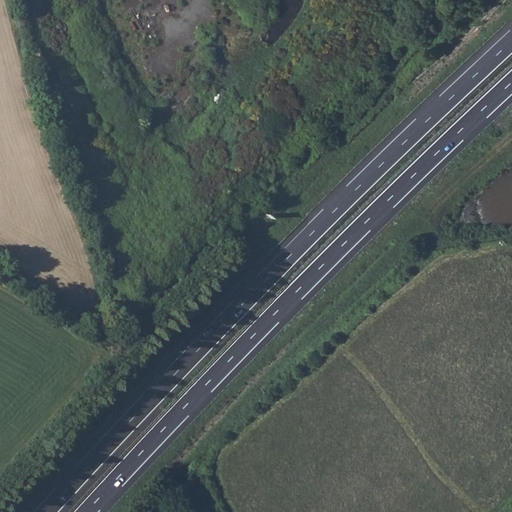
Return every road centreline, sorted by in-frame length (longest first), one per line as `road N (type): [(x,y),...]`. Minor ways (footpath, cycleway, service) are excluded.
road 1 (motorway): [(511,42),(232,314),(46,511)]
road 2 (motorway): [(86,511),(289,298),(511,82)]
